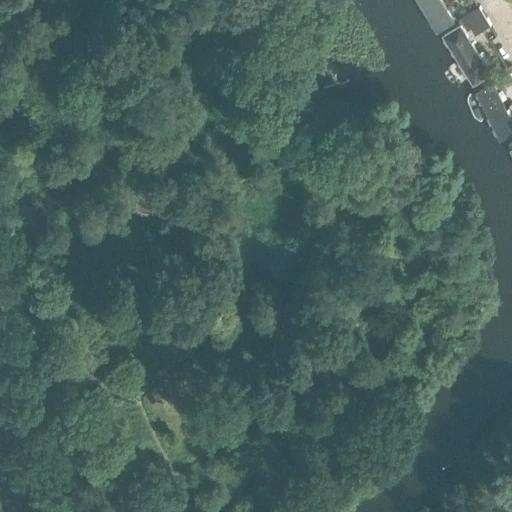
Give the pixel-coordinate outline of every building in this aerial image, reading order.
[(416,0),(440,35),(461,21),(447,0),(416,0)] [(491,26),(480,8),(461,19),(468,30),(472,28),(476,35),(491,26)] [(476,85),(492,75),(463,28),(447,39),(476,85)] [(511,77),(511,63),(503,68),(508,79),(511,77)] [(503,141),(511,137),(511,115),(496,82),(479,90),(503,141)]
